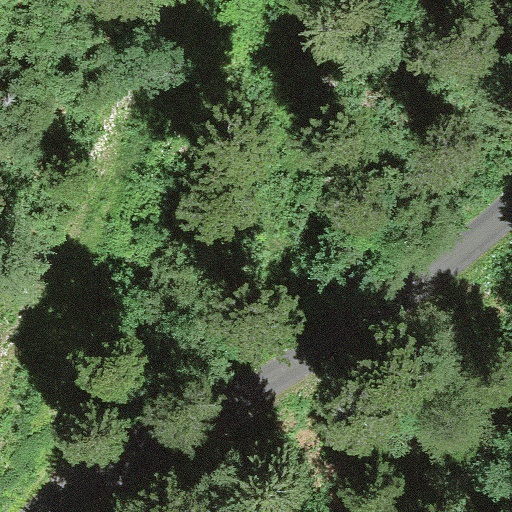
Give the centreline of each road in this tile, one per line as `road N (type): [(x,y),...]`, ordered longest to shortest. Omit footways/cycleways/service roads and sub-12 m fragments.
road 1 (unclassified): [(59,511),(442,272),(511,212)]
road 2 (track): [(0,469),(200,0)]
